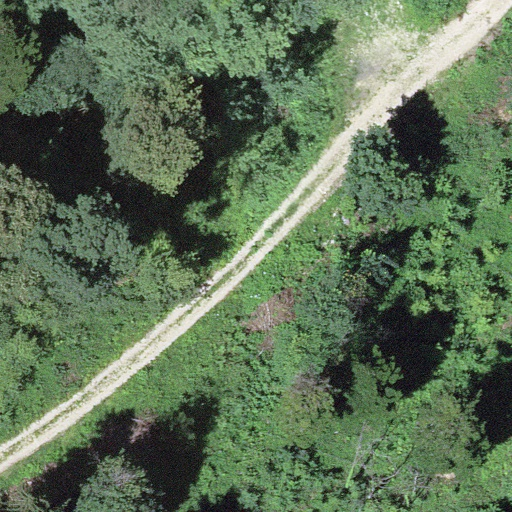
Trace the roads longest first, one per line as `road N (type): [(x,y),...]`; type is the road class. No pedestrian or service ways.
road 1 (track): [(0,451),(233,265),(424,75)]
road 2 (track): [(499,0),(424,75),(389,51),(377,0)]
